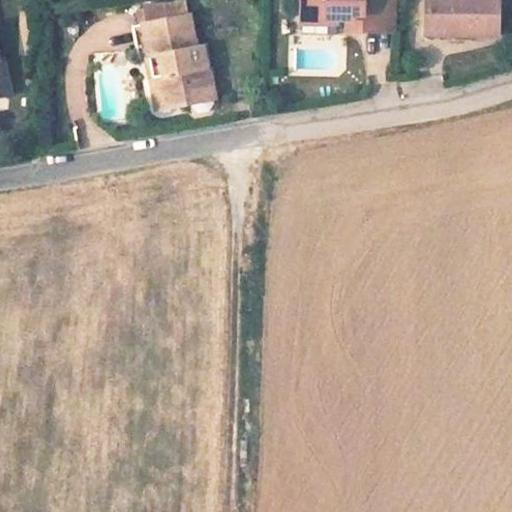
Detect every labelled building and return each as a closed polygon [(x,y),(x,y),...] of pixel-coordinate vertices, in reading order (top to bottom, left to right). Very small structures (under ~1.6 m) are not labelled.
[(298,0),(298,17),(323,17),(345,18),(345,29),(378,30),(377,0),(298,0)] [(392,0),(377,0),(378,30),(392,30),(392,0)] [(495,0),(424,0),(424,26),(452,27),(452,33),(495,34),(495,0)] [(145,24),(151,57),(158,57),(162,75),(158,75),(164,107),(191,102),(192,107),(200,113),(210,111),(214,104),(211,88),(208,89),(200,49),(194,51),(187,15),(184,16),(182,1),(163,4),(166,20),(145,23),(145,24)] [(145,23),(166,20),(163,4),(142,8),(145,23)] [(145,24),(131,26),(136,48),(137,60),(147,58),(151,57),(145,24)] [(452,27),(424,26),(423,39),(452,40),(452,33),(452,27)] [(151,57),(147,58),(156,109),(164,107),(158,75),(162,75),(158,57),(151,57)] [(5,82),(0,82),(0,95),(8,94),(5,82)]
